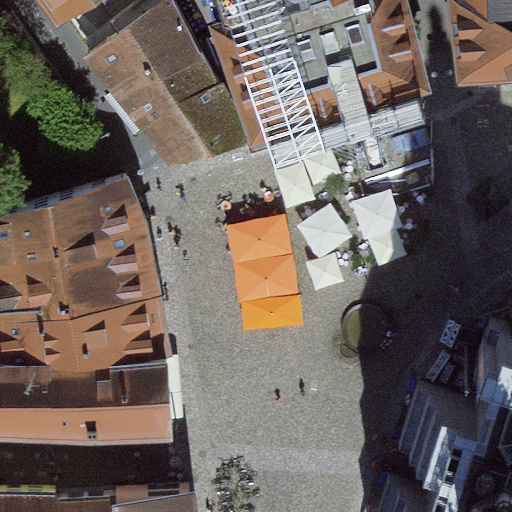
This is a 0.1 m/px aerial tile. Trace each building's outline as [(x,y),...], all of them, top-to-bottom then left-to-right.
[(44,0),(58,17),(76,7),(86,0),(44,0)] [(137,0),(144,11),(102,42),(76,7),(58,17),(176,161),(252,132),(178,0),(137,0)] [(137,0),(86,0),(76,7),(102,42),(144,11),(137,0)] [(222,25),(260,129),(405,87),(399,62),(380,0),(222,0),(231,22),(222,25)] [(511,70),(511,0),(460,0),(468,73),(511,70)] [(155,295),(121,176),(0,214),(0,313),(1,319),(155,295)] [(165,353),(155,295),(1,319),(6,359),(165,353)] [(511,511),(511,311),(510,314),(511,315),(511,343),(511,345),(501,342),(498,354),(504,355),(485,416),(442,404),(425,415),(432,435),(470,447),(452,507),(415,496),(396,508),(397,511),(511,511)] [(0,433),(175,431),(165,353),(6,359),(0,358),(0,433)] [(193,511),(190,483),(61,486),(63,511),(193,511)] [(63,511),(61,486),(0,488),(0,511),(63,511)]
